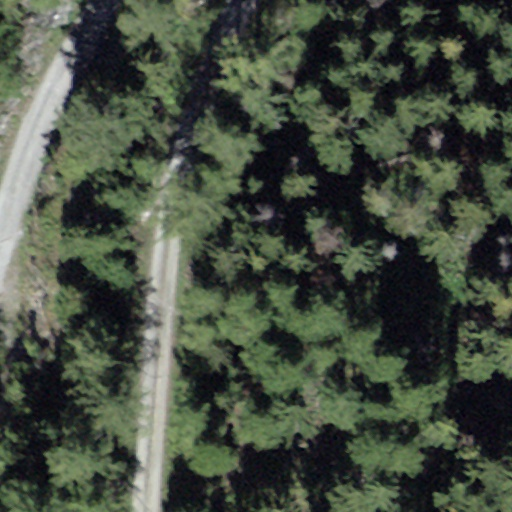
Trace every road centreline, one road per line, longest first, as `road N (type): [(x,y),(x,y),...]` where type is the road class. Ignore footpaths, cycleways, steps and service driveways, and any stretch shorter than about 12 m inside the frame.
road 1 (track): [(249,0),(178,160),(164,231),(148,511)]
road 2 (track): [(0,268),(21,164),(109,0)]
